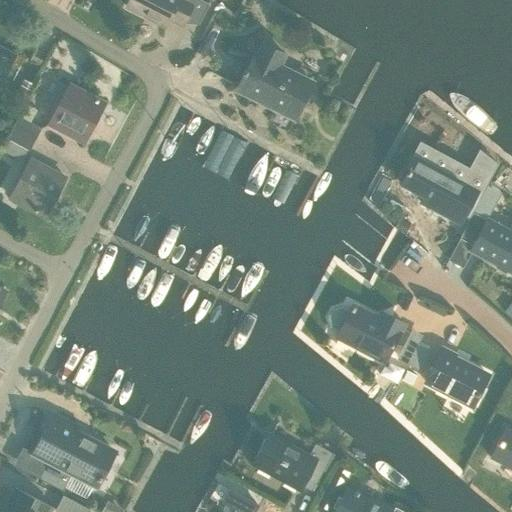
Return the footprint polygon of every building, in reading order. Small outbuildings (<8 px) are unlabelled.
[(181,25),(194,0),(129,0),(127,7),(164,26),(168,18),(181,25)] [(0,82),(15,53),(0,44),(0,82)] [(295,118),(312,83),(278,66),(284,54),(264,44),(258,56),(254,54),(237,89),(295,118)] [(84,142),(104,103),(70,85),(49,124),(84,142)] [(19,116),(13,126),(36,138),(41,128),(30,122),(35,111),(26,106),(20,117),(19,116)] [(36,138),(13,126),(7,138),(8,139),(2,150),(21,160),(28,149),(30,150),(36,138)] [(460,223),(474,197),(462,191),(466,183),(416,156),(401,184),(424,196),(420,202),(460,223)] [(45,216),(65,177),(30,159),(10,198),(45,216)] [(490,176),(480,171),(471,187),(481,192),(490,176)] [(497,193),(487,188),(477,206),(487,211),(497,193)] [(486,218),(486,219),(474,212),(460,238),(473,244),(470,250),(511,272),(511,222),(508,230),(486,218)] [(353,305),(350,311),(343,307),(334,309),(330,318),(333,327),(340,331),(337,336),(385,360),(400,330),(404,323),(391,316),(387,323),(353,305)] [(423,335),(412,329),(397,358),(408,364),(408,362),(420,342),(423,335)] [(420,342),(408,362),(420,368),(431,348),(420,342)] [(472,405),(488,375),(453,357),(455,354),(443,347),(425,381),(472,405)] [(53,414),(33,453),(48,460),(38,478),(63,491),(63,490),(85,502),(95,485),(96,486),(114,452),(74,431),(77,427),(53,414)] [(511,431),(505,428),(491,457),(511,467),(511,431)] [(315,486),(333,453),(315,443),(309,456),(271,435),(253,467),(296,491),(302,479),(315,486)] [(351,473),(337,467),(319,505),(333,511),(351,473)] [(15,488),(2,511),(50,511),(53,507),(15,488)] [(404,511),(395,507),(393,511),(347,488),(334,511),(404,511)] [(237,510),(235,511),(253,511),(258,505),(230,490),(223,502),(237,510)] [(60,511),(88,511),(91,509),(63,494),(55,509),(60,511)] [(122,511),(124,509),(108,500),(101,511),(122,511)]
